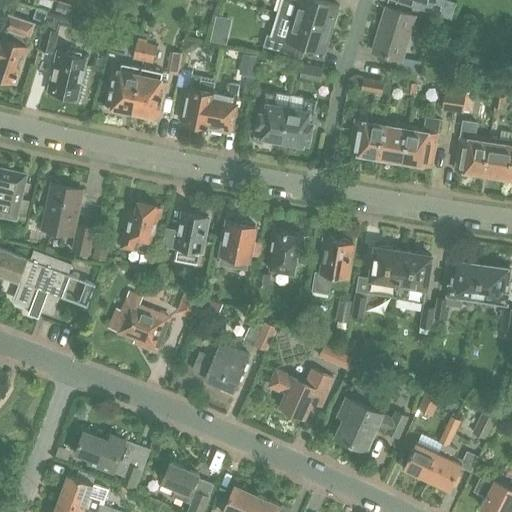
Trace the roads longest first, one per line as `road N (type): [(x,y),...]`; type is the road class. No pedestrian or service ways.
road 1 (residential): [(389,511),(71,369)]
road 2 (residential): [(314,192),(0,119)]
road 3 (residential): [(314,192),(371,0)]
road 4 (residential): [(511,220),(314,192)]
road 5 (residential): [(20,511),(71,369)]
